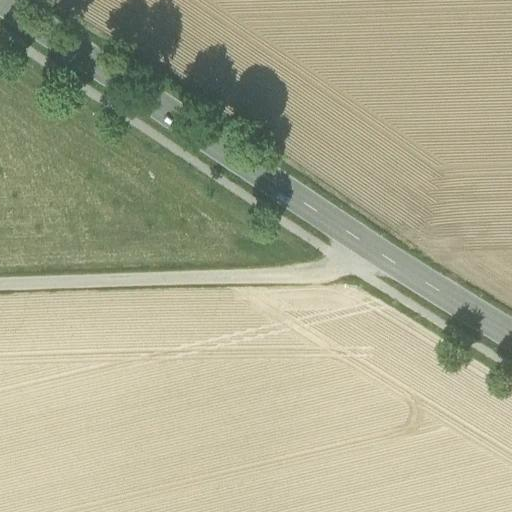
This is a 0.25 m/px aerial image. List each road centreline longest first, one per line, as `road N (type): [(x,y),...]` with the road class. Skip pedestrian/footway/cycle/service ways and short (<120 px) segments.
road 1 (primary): [(0,0),(368,246)]
road 2 (unclassified): [(368,246),(319,274),(0,286)]
road 3 (primary): [(368,246),(511,336)]
